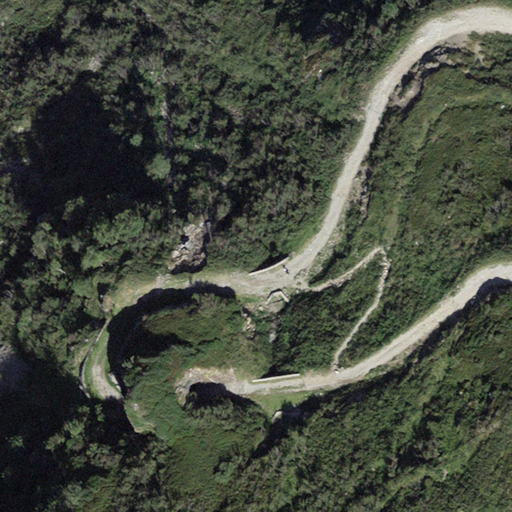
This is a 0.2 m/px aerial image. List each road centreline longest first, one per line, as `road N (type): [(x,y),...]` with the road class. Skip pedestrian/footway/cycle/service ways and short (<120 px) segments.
road 1 (track): [(284,280),(143,306),(118,329),(109,352),(112,389),(126,400),(189,398),(336,379)]
road 2 (track): [(511,24),(465,22),(422,43),(385,87),(328,231),(284,280)]
road 3 (track): [(336,379),(381,357),(482,282),(511,274)]
